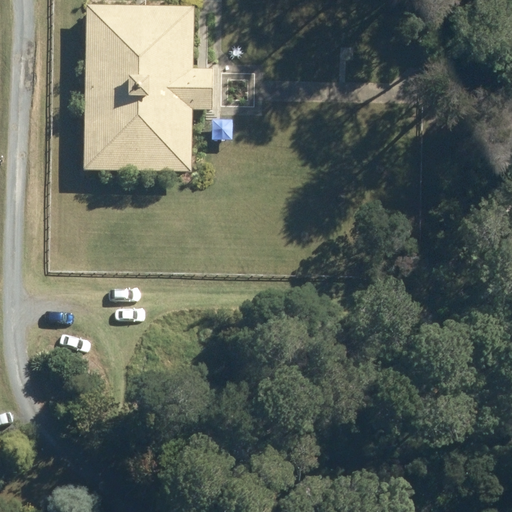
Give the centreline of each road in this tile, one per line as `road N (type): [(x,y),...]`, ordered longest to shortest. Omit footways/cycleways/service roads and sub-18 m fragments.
road 1 (track): [(17,307),(419,315),(421,511)]
road 2 (track): [(111,511),(38,427),(16,335),(27,0)]
